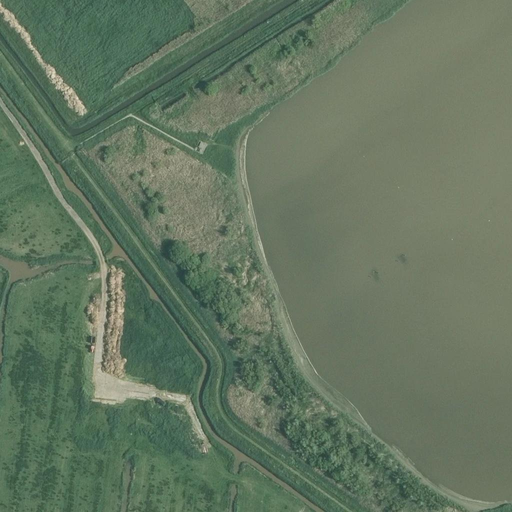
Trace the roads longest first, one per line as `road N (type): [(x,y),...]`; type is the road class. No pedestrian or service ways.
road 1 (track): [(236,480),(215,466),(192,407),(104,386),(102,259),(0,102)]
road 2 (track): [(71,150),(219,353),(219,401),(228,423),(352,511)]
